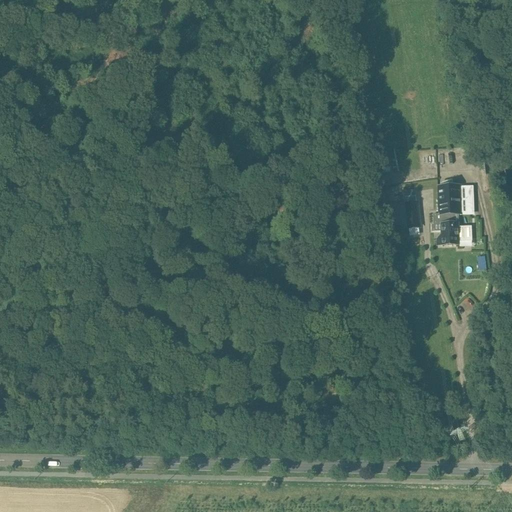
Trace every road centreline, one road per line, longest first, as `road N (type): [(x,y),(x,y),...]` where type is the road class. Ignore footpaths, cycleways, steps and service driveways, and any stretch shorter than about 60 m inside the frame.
road 1 (track): [(511,421),(468,420),(387,381),(284,405),(0,401)]
road 2 (tertiary): [(511,470),(0,460)]
